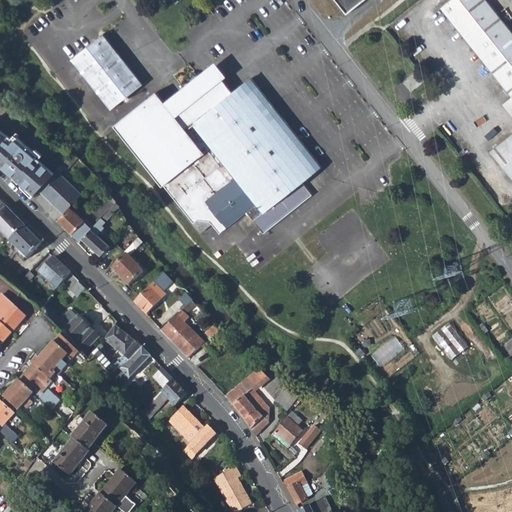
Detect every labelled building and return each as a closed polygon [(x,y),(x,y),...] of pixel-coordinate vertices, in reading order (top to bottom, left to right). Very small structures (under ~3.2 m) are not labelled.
[(338,0),(348,12),(363,0),(338,0)] [(511,54),(467,0),(453,0),(442,9),(511,96),(511,54)] [(101,37),(69,62),(110,111),(141,87),(101,37)] [(208,56),(159,96),(174,116),(219,78),(221,80),(226,77),(208,56)] [(302,182),(321,166),(250,79),(232,94),(221,80),(219,78),(174,116),(159,96),(156,93),(114,127),(118,132),(162,187),(163,186),(191,221),(193,224),(197,221),(209,219),(211,222),(219,231),(245,210),(263,232),(312,194),(302,182)] [(0,164),(13,177),(19,182),(22,185),(34,195),(38,191),(52,176),(34,159),(37,156),(37,154),(33,151),(17,136),(14,139),(11,143),(6,138),(9,135),(0,129),(0,164)] [(9,135),(6,138),(11,143),(14,139),(17,136),(20,134),(17,132),(12,137),(9,135)] [(511,174),(511,139),(482,163),(499,185),(511,174)] [(35,148),(33,151),(37,154),(37,156),(34,159),(52,176),(54,174),(38,159),(42,155),(35,148)] [(38,191),(63,214),(70,207),(81,196),(56,171),(54,174),(52,176),(38,191)] [(34,195),(22,185),(21,186),(30,196),(32,198),(34,195)] [(92,211),(100,219),(113,205),(105,197),(92,211)] [(6,207),(0,213),(0,230),(9,241),(25,226),(6,207)] [(84,221),(70,207),(63,214),(58,220),(72,234),(84,221)] [(193,224),(191,221),(190,222),(198,232),(211,222),(209,219),(197,221),(193,224)] [(105,228),(98,221),(82,239),(101,256),(110,246),(99,235),(105,228)] [(25,226),(9,241),(27,259),(42,244),(25,226)] [(127,254),(129,257),(143,243),(139,238),(125,253),(127,254)] [(127,254),(111,268),(129,286),(144,273),(129,257),(127,254)] [(42,273),(40,275),(52,285),(54,287),(51,290),(55,293),(58,290),(64,283),(72,275),(54,259),(42,273)] [(160,277),(164,281),(170,275),(166,271),(160,277)] [(71,291),(79,282),(72,274),(72,275),(64,283),(71,291)] [(164,281),(160,277),(135,303),(146,315),(165,294),(158,287),(164,281)] [(0,323),(11,333),(25,318),(1,295),(0,296),(0,303),(2,306),(0,307),(0,323)] [(185,315),(195,305),(192,302),(162,331),(189,359),(211,341),(200,332),(196,320),(188,327),(184,323),(188,319),(185,315)] [(74,319),(67,312),(59,320),(78,340),(89,328),(77,316),(74,319)] [(433,335),(453,359),(470,345),(451,321),(433,335)] [(0,345),(11,333),(0,323),(0,345)] [(103,340),(124,356),(135,342),(115,325),(103,340)] [(78,340),(87,348),(98,338),(89,328),(78,340)] [(208,335),(212,339),(221,333),(219,331),(216,328),(208,335)] [(36,356),(31,363),(33,365),(40,371),(46,365),(53,372),(55,374),(58,376),(72,360),(68,356),(78,346),(64,332),(39,359),(36,356)] [(124,356),(129,361),(143,348),(135,342),(124,356)] [(94,351),(110,368),(115,363),(100,345),(94,351)] [(68,356),(72,360),(82,350),(78,346),(68,356)] [(129,378),(152,357),(143,348),(129,361),(120,369),(114,374),(112,375),(110,377),(115,382),(124,373),(129,378)] [(110,368),(114,374),(120,369),(115,363),(110,368)] [(48,377),(53,372),(46,365),(40,371),(33,365),(19,380),(33,393),(43,382),(47,385),(51,380),(50,379),(48,377)] [(155,378),(166,389),(175,380),(164,369),(155,378)] [(260,370),(226,398),(228,399),(235,408),(241,415),(246,422),(251,430),(255,437),(269,422),(270,409),(253,390),(260,384),(263,387),(270,381),(260,370)] [(19,380),(3,397),(18,410),(23,404),(27,408),(32,404),(27,400),(33,393),(19,380)] [(176,406),(188,394),(175,380),(166,389),(141,414),(148,420),(168,399),(176,406)] [(300,396),(290,387),(276,402),(286,411),(300,396)] [(0,402),(0,430),(14,443),(19,437),(5,423),(13,415),(0,402)] [(63,420),(64,420),(65,419),(63,417),(69,411),(62,405),(55,412),(63,420)] [(168,420),(189,444),(182,451),(190,460),(215,435),(208,427),(204,431),(183,407),(168,420)] [(65,419),(64,420),(66,423),(73,414),(69,411),(63,417),(65,419)] [(91,412),(72,437),(73,438),(89,450),(108,426),(91,412)] [(303,431),(288,418),(272,436),(286,449),(303,431)] [(298,443),(305,449),(320,431),(313,426),(298,443)] [(70,475),(90,451),(89,450),(73,438),(53,462),(70,475)] [(24,465),(29,469),(33,464),(35,462),(32,459),(30,461),(28,460),(24,465)] [(221,494),(240,484),(236,478),(239,476),(234,466),(213,478),(221,494)] [(119,468),(99,492),(117,507),(137,482),(119,468)] [(285,481),(296,504),(306,499),(296,480),(295,477),(285,481)] [(203,479),(198,485),(203,490),(208,484),(203,479)] [(235,511),(250,504),(240,484),(221,494),(231,511),(235,511)] [(113,511),(117,507),(99,492),(83,511),(113,511)]
